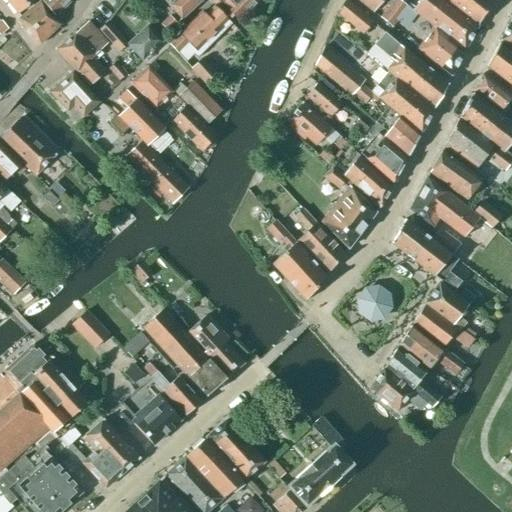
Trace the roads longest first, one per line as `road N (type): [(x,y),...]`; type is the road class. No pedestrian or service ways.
road 1 (residential): [(305,321),(378,238),(509,0)]
road 2 (residential): [(99,511),(258,367)]
road 3 (residential): [(0,110),(85,0)]
